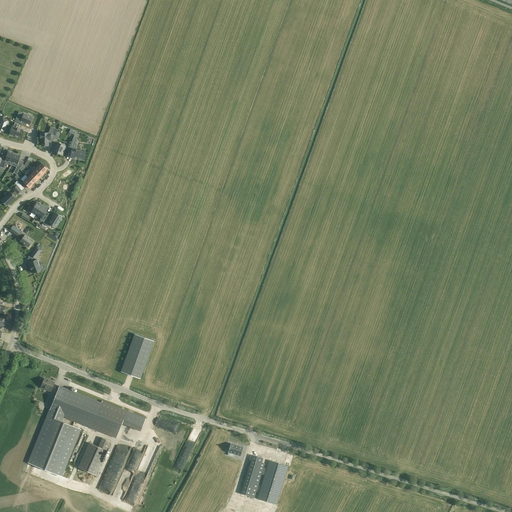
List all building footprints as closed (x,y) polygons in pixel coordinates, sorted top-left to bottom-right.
[(16,118),(15,121),(23,125),(24,122),(30,125),(33,117),(24,113),(21,120),(16,118)] [(18,128),(19,124),(15,122),(13,127),(11,135),(20,138),(23,130),(18,128)] [(40,133),(40,140),(41,140),(41,146),(48,146),(48,140),(50,140),(53,141),(54,138),(57,133),(58,130),(54,128),(52,134),(48,134),(48,133),(40,133)] [(71,142),(70,146),(73,147),(73,149),(72,149),(71,158),(82,159),(83,152),(76,151),(77,149),(75,149),(77,145),(76,144),(77,140),(73,138),(71,142)] [(53,151),(62,155),(66,146),(56,142),(53,151)] [(8,151),(6,158),(2,157),(0,163),(0,166),(4,168),(6,163),(11,165),(15,153),(12,152),(12,151),(9,150),(9,151),(8,151)] [(20,155),(15,153),(11,165),(16,167),(15,169),(18,170),(22,165),(23,163),(24,161),(19,160),(20,155)] [(41,163),(37,168),(43,174),(48,170),(41,163)] [(37,168),(32,172),(39,179),(43,174),(37,168)] [(39,179),(32,172),(30,171),(26,175),(28,177),(34,184),(39,179)] [(28,177),(23,182),(30,188),(34,184),(28,177)] [(1,201),(6,207),(15,198),(14,197),(17,194),(18,194),(22,191),(17,186),(13,189),(15,191),(12,194),(10,192),(1,201)] [(42,205),(37,202),(34,206),(32,205),(29,210),(36,215),(42,205)] [(42,205),(36,215),(41,218),(40,220),(44,222),(48,215),(45,212),(47,208),(42,205)] [(49,216),(44,223),(50,227),(51,224),(56,227),(62,217),(55,213),(52,218),(49,216)] [(21,232),(13,226),(10,230),(18,236),(18,235),(22,238),(20,241),(28,247),(33,241),(25,235),(25,236),(20,232),(21,232)] [(37,248),(31,255),(35,258),(41,251),(37,248)] [(30,265),(29,265),(31,271),(32,271),(33,273),(37,272),(40,271),(41,270),(39,266),(40,266),(38,260),(37,260),(29,262),(30,265)] [(140,379),(154,341),(135,334),(121,372),(140,379)] [(54,382),(44,378),(41,385),(41,387),(47,390),(48,388),(52,389),(54,382)] [(59,388),(49,411),(63,416),(116,438),(117,435),(122,424),(140,431),(145,419),(127,412),(102,401),(101,403),(99,403),(81,395),(69,390),(66,389),(59,386),(59,388)] [(29,462),(28,463),(61,476),(80,429),(61,422),(63,416),(49,411),(49,412),(44,425),(29,462)] [(102,438),(98,447),(89,443),(79,468),(96,475),(111,441),(102,438)] [(240,456),(243,447),(231,443),(228,452),(240,456)] [(263,458),(253,455),(241,494),(254,498),(261,474),(264,475),(258,494),(257,499),(276,505),(277,500),(287,470),(288,467),(288,466),(269,460),(266,467),(264,466),(264,463),(261,463),(263,458)]
